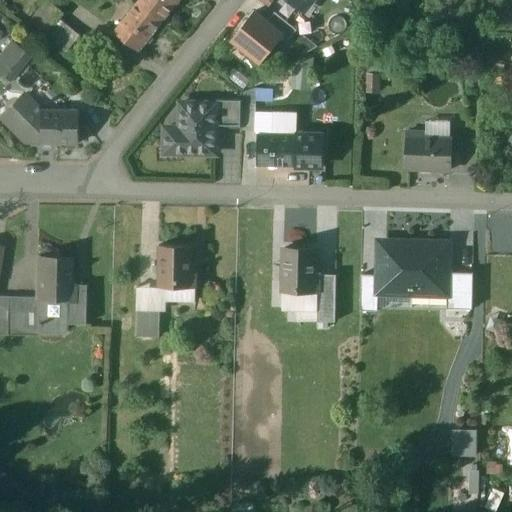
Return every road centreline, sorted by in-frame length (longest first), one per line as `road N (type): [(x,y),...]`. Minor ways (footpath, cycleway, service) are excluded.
road 1 (residential): [(511,205),(105,191)]
road 2 (residential): [(105,191),(105,155),(229,0)]
